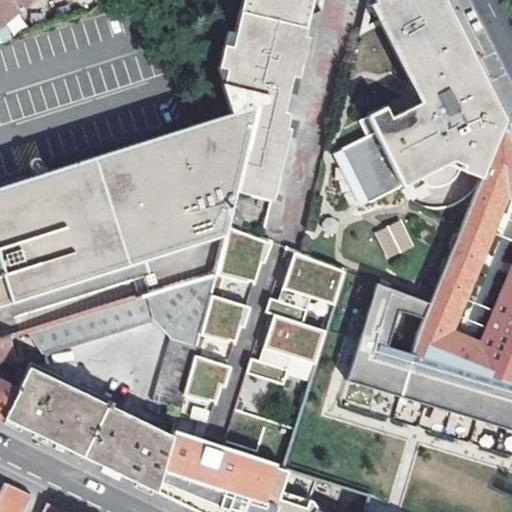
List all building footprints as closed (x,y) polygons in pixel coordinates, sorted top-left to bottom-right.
[(0,0),(0,25),(30,0),(0,0)] [(237,0),(230,31),(226,46),(219,77),(227,107),(251,99),(234,188),(272,197),(287,135),(289,126),(284,124),(286,117),(287,111),(278,108),(282,89),(287,90),(302,34),(306,17),(310,0),(237,0)] [(317,11),(312,0),(310,0),(306,17),(317,11)] [(505,123),(443,0),(370,0),(372,2),(369,4),(378,22),(408,83),(401,96),(358,120),(366,135),(342,148),(372,201),(450,161),(458,171),(459,175),(482,184),(505,123)] [(306,35),(302,34),(287,90),(282,89),(278,108),(287,111),(306,35)] [(216,67),(219,77),(226,46),(222,45),(216,67)] [(0,307),(225,236),(227,227),(234,188),(251,99),(227,107),(191,120),(192,124),(0,187),(0,307)] [(296,119),(286,117),(284,124),(289,126),(287,135),(292,136),(296,119)] [(452,337),(464,305),(490,240),(504,202),(511,197),(511,136),(505,123),(482,184),(435,304),(414,359),(511,387),(511,272),(495,317),(483,350),(452,337)] [(342,148),(332,154),(362,207),(372,201),(342,148)] [(511,197),(504,202),(490,240),(511,248),(511,197)] [(267,200),(265,228),(282,230),(284,202),(267,200)] [(401,220),(374,232),(386,259),(413,247),(401,220)] [(266,242),(227,227),(225,236),(215,271),(246,284),(247,280),(259,285),(273,245),(266,242)] [(296,252),(286,249),(283,258),(290,261),(277,302),(268,299),(265,313),(272,315),(306,326),(315,300),(336,306),(347,271),(296,252)] [(215,271),(145,293),(152,319),(168,339),(195,341),(198,331),(209,290),(215,271)] [(511,511),(511,387),(414,359),(435,304),(378,283),(346,382),(511,431),(511,511)] [(209,290),(198,331),(225,344),(226,340),(238,344),(250,309),(209,290)] [(145,293),(27,330),(42,355),(152,319),(145,293)] [(495,317),(464,305),(452,337),(483,350),(495,317)] [(306,326),(272,315),(257,362),(249,359),(244,373),(286,387),(295,360),(316,367),(327,333),(306,326)] [(0,419),(1,420),(2,419),(15,390),(0,381),(0,360),(13,356),(7,337),(0,338),(0,419)] [(195,341),(168,339),(150,400),(177,407),(181,392),(192,352),(195,341)] [(192,352),(181,392),(204,402),(206,399),(218,403),(230,368),(192,352)] [(15,390),(2,419),(78,455),(92,462),(126,478),(154,491),(168,438),(106,409),(111,400),(28,362),(15,390)] [(193,437),(171,430),(168,438),(168,440),(190,447),(172,501),(195,511),(201,511),(219,458),(241,465),(244,457),(245,455),(223,447),(222,450),(192,440),(193,437)] [(168,440),(154,491),(160,495),(172,501),(190,447),(168,440)] [(219,458),(201,511),(316,511),(313,502),(315,497),(320,483),(285,470),(282,469),(244,457),(241,465),(219,458)] [(0,511),(23,511),(31,497),(2,482),(0,487),(0,511)] [(367,511),(371,501),(320,483),(315,497),(357,511),(367,511)]
